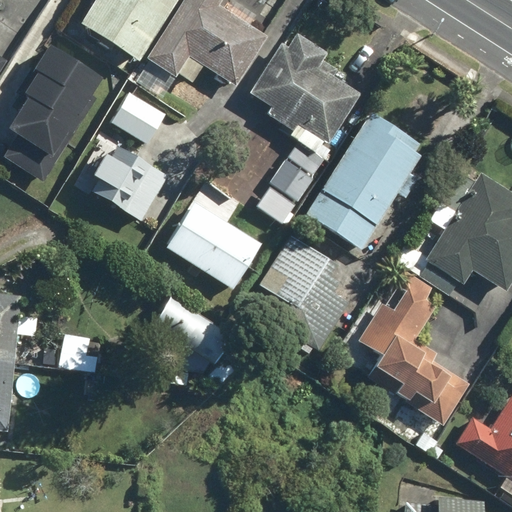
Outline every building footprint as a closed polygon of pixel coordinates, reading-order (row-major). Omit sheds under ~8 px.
[(89,0),(72,29),(132,67),(173,0),(89,0)] [(213,9),(218,0),(180,0),(142,61),(170,79),(173,75),(188,86),(200,68),(232,88),(262,41),(213,9)] [(293,36),(283,51),(275,46),(244,96),(266,109),(261,116),(289,133),(285,139),(310,155),(318,142),(323,145),(354,95),(312,69),(322,54),(293,36)] [(0,134),(43,162),(61,132),(69,137),(80,120),(72,115),(95,79),(43,46),(11,96),(20,102),(0,132),(0,134)] [(162,114),(126,92),(105,126),(141,148),(162,114)] [(357,254),(392,197),(400,201),(412,181),(404,176),(420,150),(363,116),(301,219),(357,254)] [(168,212),(152,202),(164,180),(102,145),(82,179),(91,184),(85,196),(137,226),(140,223),(156,233),(168,212)] [(277,225),(315,168),(288,150),(250,206),(277,225)] [(438,232),(422,257),(403,245),(392,262),(417,277),(424,266),(456,286),(464,273),(500,295),(511,275),(511,197),(474,174),(469,183),(454,174),(424,222),(438,232)] [(190,204),(170,235),(163,230),(144,261),(158,270),(167,256),(227,295),(258,247),(190,204)] [(325,278),(333,265),(288,236),(255,288),(284,307),(272,325),(315,353),(346,305),(330,295),(336,285),(325,278)] [(458,395),(465,384),(431,364),(435,358),(410,342),(429,310),(419,304),(428,289),(400,272),(390,288),(399,294),(388,313),(378,307),(356,344),(376,356),(367,372),(393,388),(388,397),(439,428),(458,395)] [(33,321),(13,319),(14,298),(0,296),(0,434),(3,434),(11,337),(32,339),(33,321)] [(224,341),(163,298),(144,325),(204,368),(224,341)] [(234,371),(221,358),(201,377),(214,390),(234,371)] [(511,393),(487,432),(469,420),(452,446),(502,478),(495,489),(511,499),(511,393)] [(474,511),(475,505),(428,501),(428,507),(402,504),(401,511),(474,511)]
